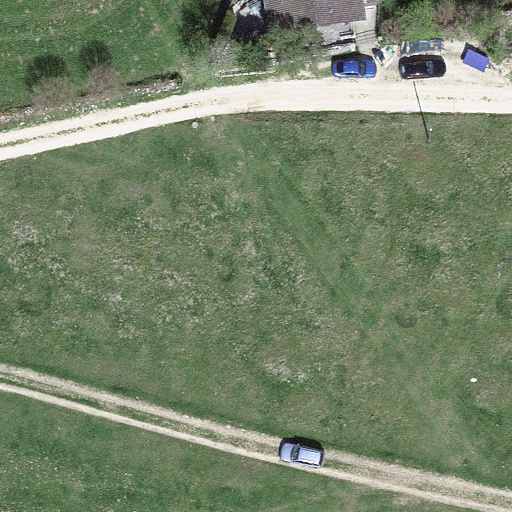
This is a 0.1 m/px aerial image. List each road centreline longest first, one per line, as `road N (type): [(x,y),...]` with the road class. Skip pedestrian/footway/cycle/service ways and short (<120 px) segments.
road 1 (track): [(511,106),(241,103),(0,154)]
road 2 (track): [(477,511),(0,393)]
